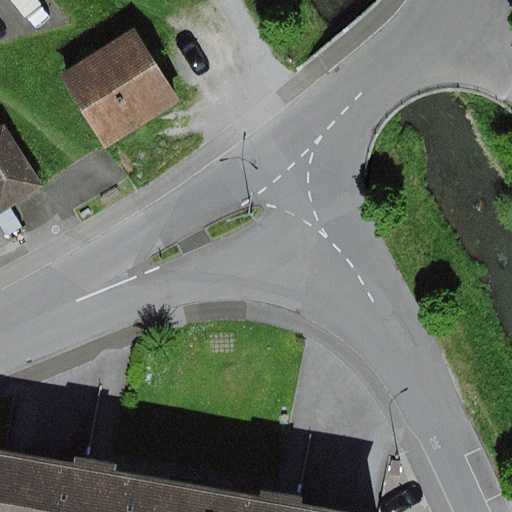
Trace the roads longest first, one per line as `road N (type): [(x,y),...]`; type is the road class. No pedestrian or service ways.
road 1 (residential): [(473,511),(396,343),(340,257),(260,200)]
road 2 (residential): [(0,340),(193,243),(260,200)]
road 3 (residential): [(260,200),(346,99),(442,34),(463,0)]
road 4 (track): [(222,0),(304,148)]
